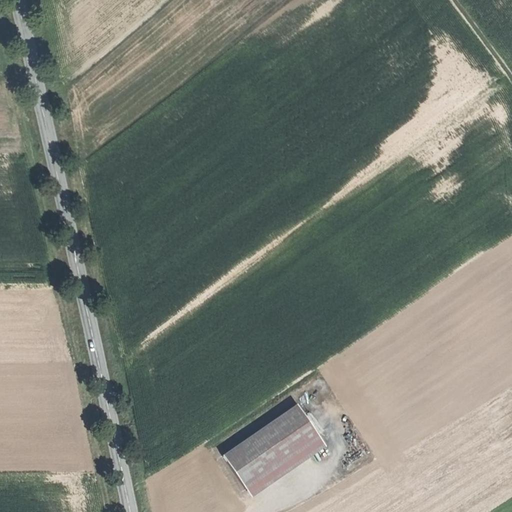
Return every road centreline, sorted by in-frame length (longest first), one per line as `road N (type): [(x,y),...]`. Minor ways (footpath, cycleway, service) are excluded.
road 1 (secondary): [(130,511),(15,0)]
road 2 (track): [(149,511),(76,172)]
